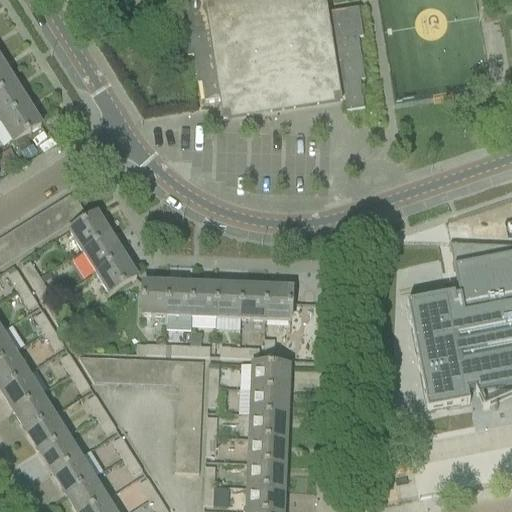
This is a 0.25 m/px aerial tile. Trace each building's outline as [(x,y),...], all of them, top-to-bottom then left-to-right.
[(177,0),(187,60),(193,59),(197,87),(201,87),(204,105),(231,101),(234,117),(343,99),(346,115),(364,112),(359,85),(364,84),(357,42),(363,41),(358,11),(325,17),(327,25),(316,27),(311,0),(309,0),(257,9),(255,0),(177,0)] [(0,67),(0,96),(14,88),(14,87),(13,88),(0,68),(2,67),(1,66),(0,67)] [(14,88),(0,96),(0,122),(1,125),(27,108),(26,109),(13,89),(15,88),(14,88)] [(27,108),(1,125),(14,145),(13,146),(13,147),(41,130),(40,128),(39,129),(27,110),(28,109),(27,108)] [(27,144),(17,150),(23,160),(32,154),(27,144)] [(9,152),(0,157),(0,174),(17,164),(9,152)] [(72,198),(62,204),(75,225),(85,218),(72,198)] [(62,204),(52,211),(65,231),(75,225),(62,204)] [(52,211),(42,217),(54,237),(65,231),(52,211)] [(42,217),(31,223),(44,244),(54,237),(42,217)] [(67,236),(81,257),(110,239),(109,239),(108,239),(96,219),(97,219),(96,218),(67,236)] [(31,223),(21,230),(34,250),(44,244),(31,223)] [(21,230),(11,236),(24,256),(34,250),(21,230)] [(11,236),(1,242),(14,263),(24,256),(11,236)] [(81,257),(94,278),(123,260),(122,259),(121,260),(109,241),(110,240),(110,239),(81,257)] [(1,242),(0,242),(0,263),(4,269),(14,263),(1,242)] [(453,299),(406,308),(426,416),(468,408),(466,396),(474,394),(476,400),(478,399),(511,392),(511,251),(449,249),(448,249),(458,301),(454,302),(453,299)] [(123,260),(94,278),(107,299),(136,281),(135,280),(134,281),(122,261),(123,260)] [(29,267),(20,272),(31,289),(39,283),(29,267)] [(15,275),(7,281),(17,297),(26,292),(15,275)] [(39,283),(31,289),(41,305),(49,300),(39,283)] [(166,319),(167,319),(168,288),(167,288),(167,289),(144,288),(144,287),(142,287),(141,319),(142,319),(142,318),(166,319)] [(166,319),(165,335),(189,336),(190,320),(191,320),(192,289),(192,290),(168,289),(168,288),(167,319),(166,319)] [(191,320),(216,321),(217,290),(216,290),(216,291),(193,290),(193,289),(192,289),(191,320)] [(239,322),(240,322),(242,291),(241,291),(241,292),(217,291),(217,290),(216,321),(239,322)] [(239,322),(239,338),(263,339),(263,323),(265,323),(266,292),(266,293),(242,292),(242,291),(240,322),(239,322)] [(26,292),(17,297),(27,314),(36,308),(26,292)] [(266,292),(265,323),(289,324),(289,325),(290,325),(291,293),(290,293),(290,294),(267,293),(267,292),(266,292)] [(52,304),(44,309),(54,326),(62,321),(52,304)] [(33,322),(43,339),(52,333),(41,317),(33,322)] [(52,333),(43,339),(53,355),(62,350),(52,333)] [(0,366),(13,358),(0,337),(0,366)] [(263,345),(262,364),(273,365),(273,363),(273,345),(263,345)] [(136,349),(136,359),(164,360),(164,350),(136,349)] [(169,350),(169,361),(188,361),(189,351),(169,350)] [(189,351),(188,361),(208,362),(208,352),(189,351)] [(219,352),(218,362),(238,363),(238,353),(219,352)] [(238,353),(238,363),(257,364),(257,354),(238,353)] [(0,395),(26,379),(13,358),(0,366),(0,394),(0,395)] [(68,359),(59,364),(69,381),(78,375),(68,359)] [(105,364),(77,362),(92,387),(104,388),(105,364)] [(105,364),(104,388),(116,388),(117,364),(105,364)] [(117,364),(116,388),(128,389),(129,365),(117,364)] [(129,365),(128,389),(141,389),(142,365),(129,365)] [(142,365),(141,389),(153,390),(154,365),(142,365)] [(154,365),(153,390),(165,390),(166,366),(154,365)] [(166,366),(165,390),(177,391),(202,367),(166,366)] [(177,391),(177,402),(201,403),(201,391),(202,367),(177,391)] [(250,369),(249,394),(286,396),(287,380),(283,380),(283,372),(287,372),(287,371),(267,370),(250,369)] [(207,374),(206,393),(217,393),(217,374),(208,374),(207,374)] [(78,375),(69,381),(80,397),(88,392),(88,390),(78,375)] [(12,416),(13,417),(39,400),(26,379),(0,395),(0,396),(1,396),(13,416),(12,416)] [(206,393),(205,412),(216,413),(217,393),(206,393)] [(249,394),(248,419),(286,421),(286,405),(282,404),(282,396),(286,397),(286,396),(249,394)] [(25,437),(26,438),(52,421),(39,400),(13,417),(14,416),(27,436),(25,437)] [(94,400),(85,406),(95,422),(104,417),(94,400)] [(177,402),(176,415),(200,416),(201,403),(177,402)] [(176,415),(176,427),(200,428),(200,416),(176,415)] [(104,417),(95,422),(106,439),(114,433),(104,417)] [(248,419),(247,444),(285,445),(285,429),(281,429),(281,421),(286,421),(248,419)] [(39,458),(65,442),(52,421),(26,438),(27,438),(40,457),(39,458)] [(205,423),(204,442),(215,442),(215,423),(205,423)] [(176,427),(175,440),(199,441),(200,428),(176,427)] [(175,440),(175,452),(199,453),(199,441),(175,440)] [(52,479),(78,463),(65,442),(39,458),(39,459),(40,458),(53,478),(52,479)] [(111,447),(122,464),(130,458),(120,442),(111,447)] [(204,442),(204,462),(214,462),(215,442),(204,442)] [(247,444),(246,468),(284,470),(284,454),(280,454),(280,446),(285,446),(285,445),(247,444)] [(175,452),(174,465),(198,466),(199,453),(175,452)] [(79,463),(52,479),(53,480),(54,479),(66,499),(65,500),(92,484),(102,477),(89,456),(79,463)] [(130,458),(122,464),(132,480),(141,475),(130,458)] [(198,466),(174,465),(174,477),(198,478),(198,466)] [(246,468),(245,493),(283,494),(283,478),(279,478),(279,470),(284,471),(284,470),(246,468)] [(203,478),(202,491),(213,491),(213,472),(203,472),(203,478)] [(92,511),(105,505),(92,484),(65,500),(65,501),(67,500),(74,511),(92,511)] [(137,489),(148,506),(157,500),(146,484),(137,489)] [(202,491),(202,511),(212,511),(213,491),(202,491)] [(245,493),(244,511),(279,511),(282,503),(278,503),(278,495),(283,495),(283,494),(245,493)] [(163,511),(157,500),(148,506),(151,511),(163,511)]
